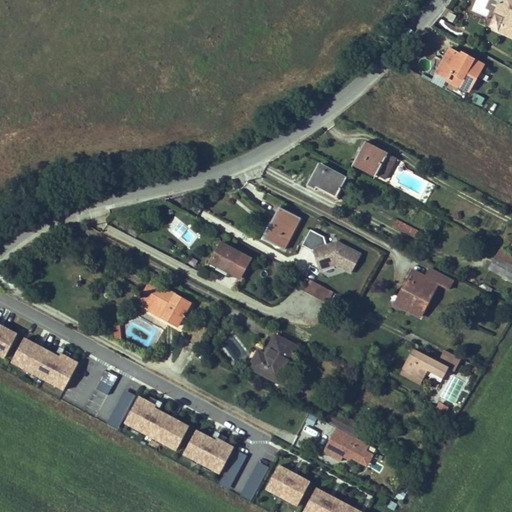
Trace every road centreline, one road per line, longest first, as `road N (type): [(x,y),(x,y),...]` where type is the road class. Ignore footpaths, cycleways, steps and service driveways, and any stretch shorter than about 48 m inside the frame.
road 1 (unclassified): [(0,252),(38,221),(252,159),(380,67),(435,0)]
road 2 (unknown): [(92,203),(102,222),(144,256),(270,317),(289,321),(310,308)]
road 3 (unknown): [(252,159),(266,176),(420,257)]
